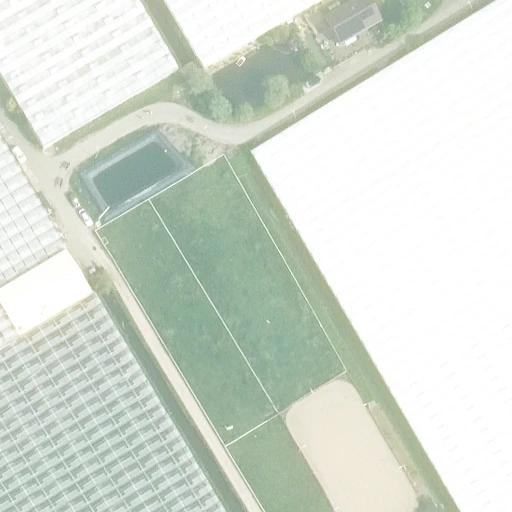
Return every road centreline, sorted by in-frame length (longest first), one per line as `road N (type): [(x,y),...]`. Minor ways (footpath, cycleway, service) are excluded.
road 1 (unclassified): [(47,176),(154,107),(240,136),(466,0)]
road 2 (unclassified): [(253,511),(47,176)]
